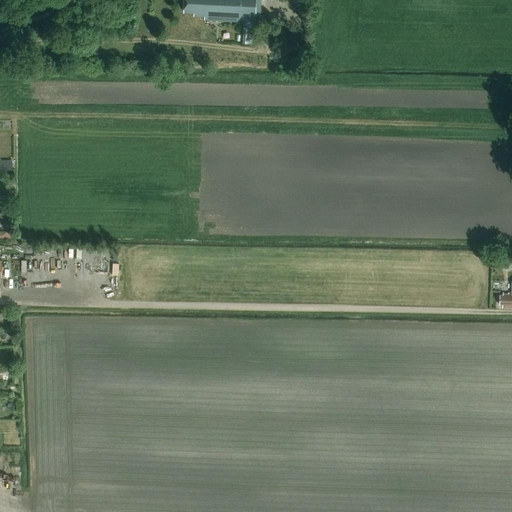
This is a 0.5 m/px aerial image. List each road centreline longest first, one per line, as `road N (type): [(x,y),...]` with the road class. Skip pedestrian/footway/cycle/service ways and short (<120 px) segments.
road 1 (track): [(0,114),(511,126)]
road 2 (track): [(16,304),(511,314)]
road 3 (unclassified): [(0,45),(165,41),(250,50)]
